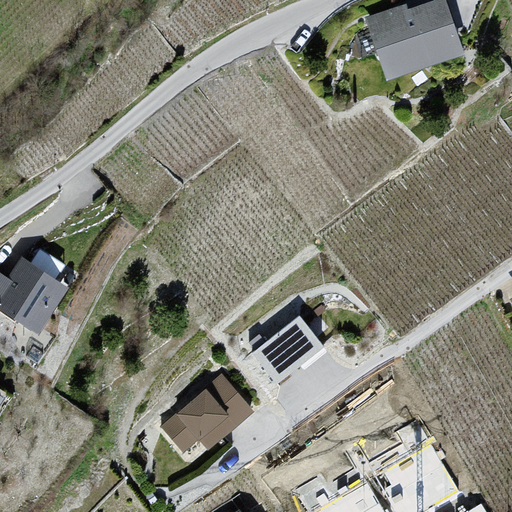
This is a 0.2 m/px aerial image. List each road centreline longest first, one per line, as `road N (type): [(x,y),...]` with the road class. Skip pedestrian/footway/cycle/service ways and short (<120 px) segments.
road 1 (residential): [(337,0),(234,46),(0,218)]
road 2 (residential): [(511,266),(215,475)]
